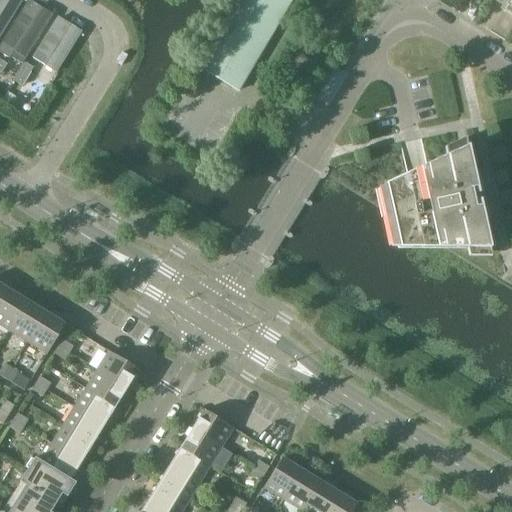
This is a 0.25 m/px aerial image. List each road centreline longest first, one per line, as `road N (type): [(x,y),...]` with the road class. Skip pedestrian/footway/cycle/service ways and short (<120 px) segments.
road 1 (residential): [(219,302),(398,28),(440,31),(511,76)]
road 2 (tertiary): [(511,500),(315,376)]
road 3 (residential): [(87,511),(206,325)]
road 4 (tertiary): [(96,243),(140,285),(206,325)]
road 5 (tertiary): [(219,302),(151,260),(96,243)]
road 6 (tertiary): [(315,376),(300,356),(219,302)]
road 7 (tertiary): [(206,325),(275,368),(315,376)]
